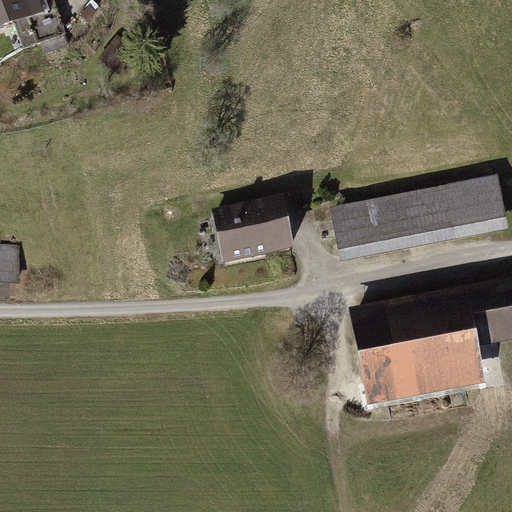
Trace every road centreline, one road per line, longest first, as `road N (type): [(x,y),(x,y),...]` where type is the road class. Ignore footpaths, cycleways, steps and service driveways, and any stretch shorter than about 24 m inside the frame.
road 1 (track): [(511,250),(289,296),(0,310)]
road 2 (track): [(322,290),(345,511)]
